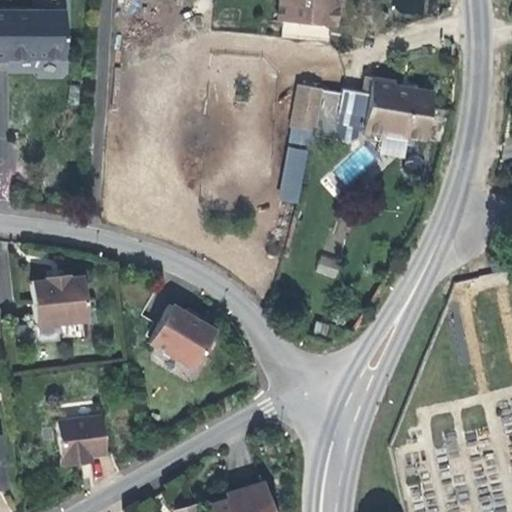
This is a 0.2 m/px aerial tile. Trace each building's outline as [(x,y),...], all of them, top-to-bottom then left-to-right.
[(329,25),(334,25),(336,0),(279,0),(277,20),(282,20),(329,25)] [(64,10),(0,10),(0,59),(64,58),(64,10)] [(329,25),(282,20),(280,38),(328,42),(329,25)] [(341,88),(340,93),(320,90),(313,129),(312,134),(347,143),(361,137),(362,134),(383,137),(384,131),(423,140),(424,138),(445,141),(453,110),(433,107),(433,109),(428,109),(431,91),(392,84),(392,81),(371,77),(368,93),(341,88)] [(289,125),(313,129),(320,90),(296,86),(289,125)] [(278,200),(298,203),(307,149),(286,146),(278,200)] [(318,257),(316,275),(337,277),(339,259),(318,257)] [(86,319),(82,290),(81,275),(66,276),(65,274),(28,281),(33,326),(86,319)] [(191,368),(213,330),(169,304),(147,342),(191,368)] [(54,420),(59,464),(79,462),(78,455),(87,454),(102,452),(98,414),(54,420)] [(209,511),(270,511),(261,481),(226,492),(228,499),(207,505),(209,511)] [(194,511),(192,503),(173,509),(173,511),(194,511)]
